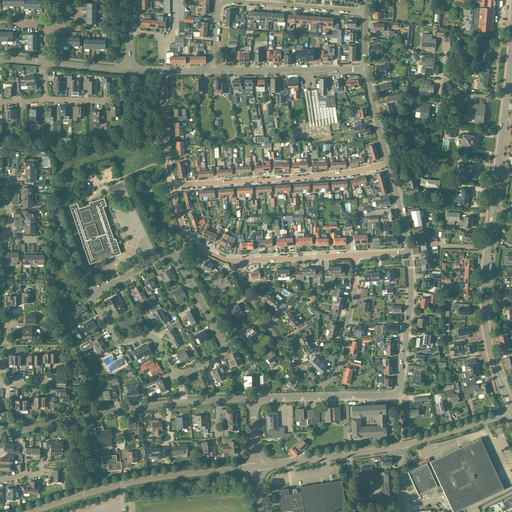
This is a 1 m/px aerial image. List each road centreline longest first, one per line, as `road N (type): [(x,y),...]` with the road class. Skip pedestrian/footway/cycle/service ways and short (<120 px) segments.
road 1 (residential): [(178,376),(223,344),(171,253),(92,295),(117,342),(155,340)]
road 2 (residential): [(242,259),(245,290),(277,336),(326,382),(339,367),(355,253)]
road 3 (residential): [(254,399),(401,390),(413,287),(409,250)]
road 4 (residential): [(31,511),(149,478),(257,466)]
road 5 (residential): [(172,184),(352,173),(388,163)]
road 6 (secondary): [(511,411),(485,321),(493,209)]
road 7 (residential): [(364,69),(213,70)]
road 8 (residential): [(257,466),(402,444)]
road 9 (residential): [(366,12),(224,0)]
road 10 (residential): [(0,433),(119,409)]
